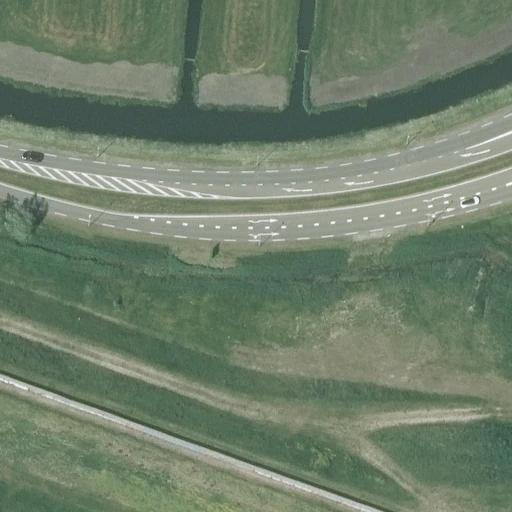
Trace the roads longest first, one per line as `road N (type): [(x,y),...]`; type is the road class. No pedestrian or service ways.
road 1 (primary): [(0,193),(123,225),(208,233),(379,219),(511,185)]
road 2 (primary): [(507,135),(360,177),(262,184),(102,174),(0,154)]
